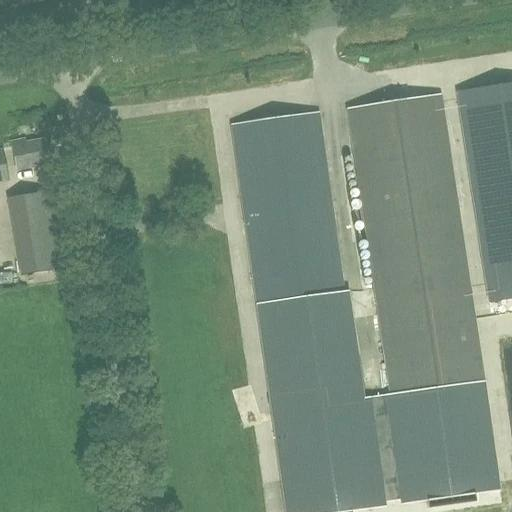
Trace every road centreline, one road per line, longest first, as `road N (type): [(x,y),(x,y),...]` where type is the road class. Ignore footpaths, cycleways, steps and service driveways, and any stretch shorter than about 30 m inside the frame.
road 1 (unclassified): [(135,511),(69,65)]
road 2 (unclassified): [(427,0),(69,65)]
